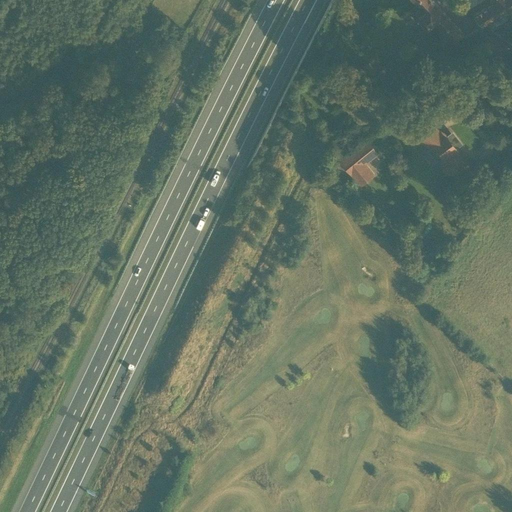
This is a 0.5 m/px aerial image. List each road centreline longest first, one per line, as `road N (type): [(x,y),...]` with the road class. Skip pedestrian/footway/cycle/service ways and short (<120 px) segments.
road 1 (motorway): [(58,511),(309,0)]
road 2 (motorway): [(277,0),(27,511)]
road 3 (track): [(0,141),(174,48)]
